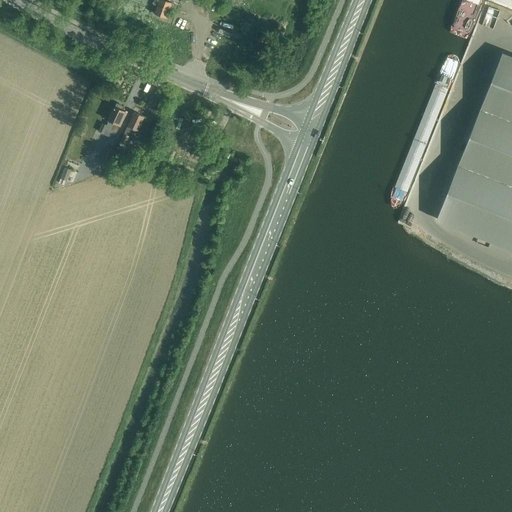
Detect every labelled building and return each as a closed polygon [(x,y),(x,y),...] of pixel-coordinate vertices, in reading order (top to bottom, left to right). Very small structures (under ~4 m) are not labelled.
[(172,11),(175,3),(172,2),(172,0),(159,0),(155,14),(166,18),(169,10),(172,11)] [(249,55),(265,60),(273,35),(257,30),(249,55)] [(511,55),(502,52),(479,109),(511,121),(511,55)] [(457,116),(462,97),(452,94),(447,114),(457,116)] [(124,107),(117,104),(115,107),(115,106),(108,120),(109,121),(107,125),(102,123),(98,131),(99,131),(94,141),(99,144),(104,134),(110,137),(113,131),(117,133),(127,112),(122,110),(124,107)] [(511,121),(479,109),(458,165),(511,186),(511,121)] [(152,120),(135,112),(117,151),(127,156),(131,147),(134,148),(141,132),(146,135),(152,120)] [(100,164),(107,167),(114,150),(107,147),(100,164)] [(511,186),(458,165),(436,220),(511,250),(511,186)] [(65,167),(60,178),(67,181),(71,170),(65,167)]
